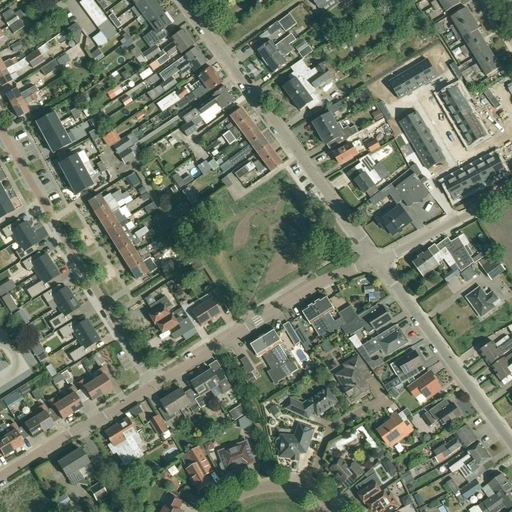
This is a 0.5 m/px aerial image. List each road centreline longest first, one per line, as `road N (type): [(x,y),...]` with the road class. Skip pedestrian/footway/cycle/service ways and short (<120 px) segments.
road 1 (residential): [(376,262),(179,0)]
road 2 (residential): [(150,384),(0,126)]
road 3 (residential): [(150,384),(298,294),(376,262)]
road 4 (residential): [(511,444),(376,262)]
road 5 (residential): [(0,478),(150,384)]
road 6 (residential): [(376,262),(511,188)]
